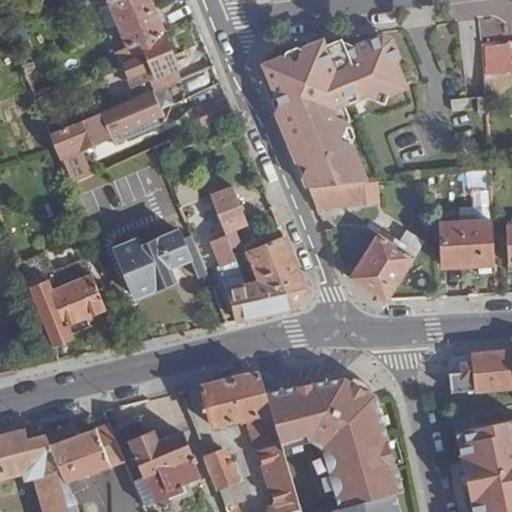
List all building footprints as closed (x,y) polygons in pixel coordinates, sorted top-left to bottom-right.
[(154,9),(150,0),(95,0),(97,6),(109,1),(119,25),(154,9)] [(97,6),(108,29),(119,25),(109,1),(97,6)] [(165,33),(154,9),(119,25),(128,48),(117,52),(121,62),(131,58),(145,53),(141,43),(165,33)] [(119,25),(108,29),(117,52),(128,48),(119,25)] [(131,58),(121,62),(132,88),(149,81),(178,69),(179,68),(165,33),(141,43),(145,53),(131,58)] [(303,177),(307,188),(337,185),(367,182),(352,144),(342,141),(346,130),(348,125),(337,121),(340,106),(346,104),(366,96),(376,101),(380,90),(390,94),(407,88),(398,66),(400,60),(392,39),(382,35),(346,49),(343,42),(342,39),(328,45),(323,40),(281,58),(263,65),(271,82),(274,90),(279,103),(295,141),(290,147),(295,159),(297,165),(306,168),(302,176),(303,177)] [(178,69),(149,81),(153,89),(182,78),(178,69)] [(152,90),(50,131),(61,156),(155,117),(159,108),(152,90)] [(272,102),(290,147),(295,141),(274,90),(272,102)] [(380,90),(376,101),(386,105),(390,94),(380,90)] [(226,118),(236,114),(230,100),(202,112),(208,126),(209,125),(226,118)] [(340,106),(337,121),(348,125),(351,120),(346,104),(340,106)] [(226,118),(209,125),(216,140),(232,133),(226,118)] [(346,130),(342,141),(352,144),(356,141),(352,131),(346,130)] [(205,167),(170,182),(180,207),(195,201),(210,194),(215,205),(226,232),(230,244),(240,240),(234,227),(247,221),(231,183),(214,190),(205,167)] [(307,188),(316,210),(380,203),(378,181),(376,181),(367,182),(337,185),(307,188)] [(210,194),(195,201),(199,211),(215,205),(210,194)] [(443,268),(494,265),(492,220),(440,223),(443,268)] [(151,233),(116,248),(137,298),(173,284),(167,269),(190,260),(178,230),(154,240),(151,233)] [(352,278),(389,299),(425,241),(408,230),(398,246),(378,234),(352,278)] [(236,258),(230,244),(226,232),(211,238),(221,263),(236,258)] [(302,279),(284,233),(246,249),(259,281),(267,280),(268,284),(302,279)] [(229,277),(237,320),(293,309),(305,285),(302,279),(268,284),(267,280),(259,281),(246,282),(236,258),(221,263),(218,265),(224,279),(229,277)] [(21,268),(26,280),(45,272),(51,288),(85,274),(79,259),(52,270),(50,265),(42,260),(21,268)] [(26,280),(53,345),(72,337),(70,333),(66,323),(87,315),(105,307),(90,272),(85,274),(51,288),(45,272),(26,280)] [(87,315),(66,323),(70,333),(91,324),(87,315)] [(511,386),(511,351),(472,355),(472,362),(461,363),(462,374),(450,375),(452,393),(462,392),(511,386)] [(264,388),(260,374),(243,376),(201,386),(212,429),(248,420),(276,505),(261,509),(252,511),(302,511),(283,449),(281,443),(266,394),(264,388)] [(266,394),(281,443),(309,438),(318,441),(341,511),(338,511),(399,511),(397,505),(404,502),(379,402),(378,398),(374,390),(365,383),(356,381),(353,384),(347,381),(316,385),(266,394)] [(145,414),(110,429),(124,461),(144,507),(185,490),(182,484),(201,477),(181,433),(158,442),(145,414)] [(470,487),(475,511),(511,511),(511,419),(465,429),(468,441),(460,443),(466,471),(470,487)] [(110,429),(108,426),(97,430),(112,466),(124,461),(110,429)] [(465,429),(457,431),(460,443),(468,441),(465,429)] [(97,430),(51,446),(67,483),(112,466),(97,430)] [(24,431),(0,436),(0,479),(25,473),(27,480),(37,478),(46,511),(79,511),(70,490),(67,483),(51,446),(46,436),(27,440),(24,431)] [(281,443),(283,449),(311,444),(309,438),(281,443)] [(399,440),(389,442),(395,467),(406,464),(399,440)] [(227,450),(207,457),(226,506),(245,500),(227,450)] [(458,473),(462,489),(470,487),(466,471),(458,473)] [(98,511),(86,484),(70,490),(79,511),(98,511)]
